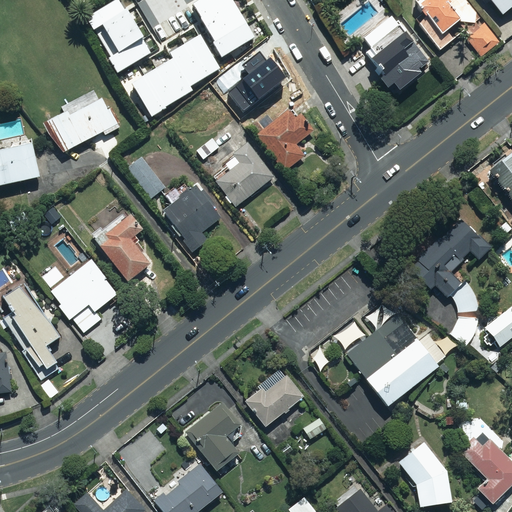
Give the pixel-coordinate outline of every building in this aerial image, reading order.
[(108,56),(118,73),(155,51),(125,0),(113,0),(87,15),(95,29),(103,24),(118,50),(108,56)] [(200,0),(195,4),(216,39),(213,41),(222,56),(254,36),(232,0),(200,0)] [(497,44),(458,0),(450,0),(443,6),(437,0),(418,0),(408,8),(421,23),(415,28),(437,54),(459,35),(480,59),(497,44)] [(505,19),(511,12),(511,0),(485,0),(488,3),(491,1),(505,19)] [(390,20),(365,41),(373,50),(366,55),(372,62),(367,66),(380,81),(378,83),(385,92),(392,86),(397,92),(405,86),(406,88),(417,79),(414,75),(426,64),(405,40),(409,36),(398,23),(395,25),(390,20)] [(133,82),(151,112),(192,87),(191,85),(221,67),(201,33),(170,51),(174,58),(133,82)] [(230,90),(245,108),(284,76),(270,58),(266,61),(259,52),(243,64),(251,74),(230,90)] [(93,120),(102,135),(132,116),(113,85),(118,82),(108,65),(89,76),(91,79),(68,93),(87,123),(93,120)] [(284,114),(252,141),(282,176),(303,159),(294,148),(313,133),(298,115),(290,122),(284,114)] [(218,149),(210,140),(194,154),(202,163),(218,149)] [(0,186),(40,178),(33,144),(0,150),(0,186)] [(271,180),(243,146),(219,166),(226,174),(211,185),(233,211),(271,180)] [(511,158),(507,153),(480,174),(511,214),(511,213),(511,158)] [(139,160),(124,172),(148,202),(164,190),(139,160)] [(173,191),(161,201),(168,208),(160,216),(180,242),(179,243),(190,257),(206,244),(199,236),(219,220),(211,210),(212,209),(197,189),(189,196),(184,190),(178,196),(173,191)] [(148,230),(135,214),(111,235),(114,239),(105,247),(135,280),(154,264),(136,240),(148,230)] [(478,236),(460,218),(408,267),(431,290),(435,286),(448,298),(450,296),(451,297),(452,298),(453,299),(454,300),(454,301),(455,301),(455,302),(455,303),(456,304),(456,305),(457,306),(457,307),(457,308),(458,309),(458,310),(458,311),(458,312),(458,313),(458,314),(458,315),(458,317),(459,317),(458,319),(457,322),(455,326),(453,330),(450,333),(466,346),(469,343),(471,340),(473,336),(475,332),(477,328),(478,323),(479,319),(478,319),(478,312),(479,312),(479,308),(478,304),(477,302),(477,300),(476,299),(476,297),(475,296),(475,294),(474,293),(473,291),(473,290),(472,289),(471,287),(470,286),(469,285),(468,283),(467,282),(466,281),(465,280),(463,283),(452,273),(465,260),(463,258),(470,251),(480,260),(492,246),(480,234),(478,236)] [(121,293),(97,258),(56,291),(65,303),(62,306),(85,334),(104,318),(99,312),(121,293)] [(67,339),(29,283),(8,297),(18,312),(6,320),(45,380),(62,369),(60,366),(66,362),(56,346),(67,339)] [(511,306),(483,330),(498,349),(511,338),(511,306)] [(427,334),(419,341),(397,314),(345,354),(365,379),(387,407),(439,366),(436,363),(445,357),(427,334)] [(0,354),(0,396),(15,395),(13,354),(0,354)] [(243,408),(259,429),(300,397),(284,377),(281,379),(275,371),(256,386),(262,394),(243,408)] [(354,377),(347,383),(350,387),(358,381),(354,377)] [(223,400),(188,431),(223,470),(243,452),(229,436),(244,423),(223,400)] [(317,419),(300,430),(308,442),(325,430),(317,419)] [(511,468),(477,433),(455,454),(482,482),(472,492),(486,507),(511,482),(511,468)] [(444,473),(421,444),(394,465),(411,487),(414,510),(448,505),(444,473)] [(202,462),(179,480),(188,491),(176,500),(165,487),(158,494),(172,511),(200,511),(226,491),(202,462)] [(112,470),(77,502),(86,511),(147,511),(149,511),(112,470)] [(358,490),(338,507),(341,511),(390,511),(383,503),(374,510),(358,490)] [(318,511),(307,497),(291,509),(293,511),(318,511)]
